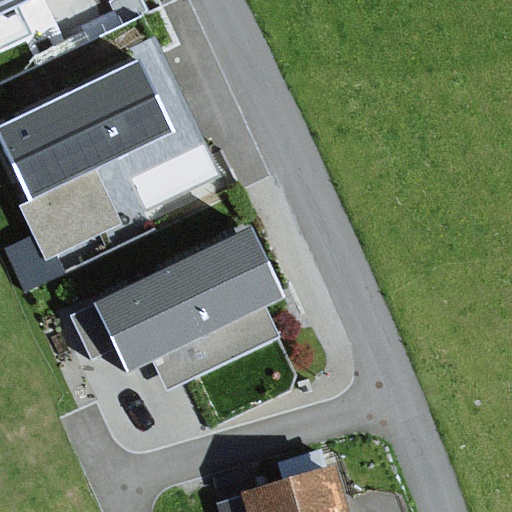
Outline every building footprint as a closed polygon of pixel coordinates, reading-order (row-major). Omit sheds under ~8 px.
[(0,0),(0,18),(17,10),(11,0),(0,0)] [(136,71),(0,133),(0,153),(26,209),(18,211),(43,264),(122,227),(95,169),(166,136),(136,71)] [(246,234),(69,319),(89,360),(111,350),(124,379),(150,366),(262,313),(280,303),(246,234)] [(262,313),(150,366),(164,395),(276,343),(262,313)] [(342,511),(331,470),(211,506),(213,511),(342,511)]
